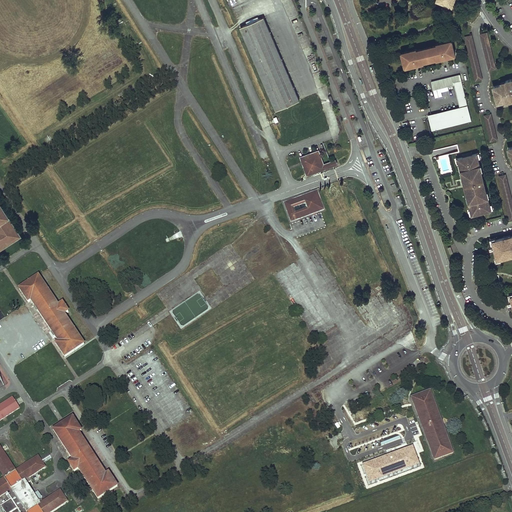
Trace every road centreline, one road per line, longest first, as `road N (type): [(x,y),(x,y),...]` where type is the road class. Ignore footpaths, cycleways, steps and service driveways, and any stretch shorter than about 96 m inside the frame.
road 1 (tertiary): [(329,0),(392,152),(456,349)]
road 2 (tertiary): [(483,338),(453,287),(404,150)]
road 3 (residential): [(488,12),(474,32),(511,183)]
road 4 (tertiary): [(404,150),(348,0)]
road 5 (residential): [(404,150),(424,153),(467,258)]
